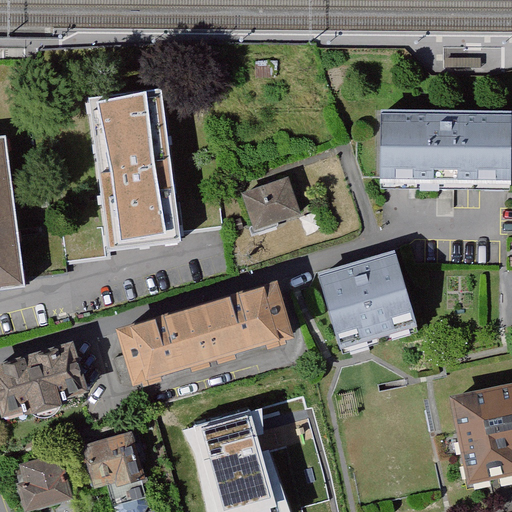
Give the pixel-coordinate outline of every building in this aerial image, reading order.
[(159,95),(89,105),(109,251),(179,241),(159,95)] [(511,117),(380,115),(379,180),(511,181),(511,117)] [(6,141),(0,141),(0,284),(22,282),(6,141)] [(288,181),(242,194),(252,229),(299,216),(288,181)] [(395,255),(321,278),(341,343),(415,321),(395,255)] [(282,292),(121,338),(137,393),(297,347),(282,292)] [(72,356),(0,377),(0,420),(4,432),(34,427),(56,428),(65,412),(89,403),(72,356)] [(511,388),(454,401),(470,478),(511,469),(511,388)] [(200,431),(222,511),(273,511),(282,510),(256,416),(200,431)] [(154,511),(137,442),(87,455),(98,501),(114,497),(118,511),(154,511)] [(63,463),(23,474),(29,495),(25,496),(29,511),(70,511),(76,510),(63,463)]
